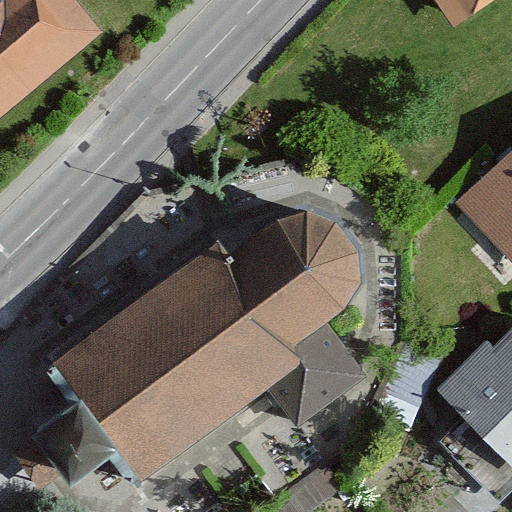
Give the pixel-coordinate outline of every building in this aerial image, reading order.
[(0,0),(0,118),(104,28),(79,0),(0,0)] [(446,0),(459,19),(489,0),(446,0)] [(511,152),(459,203),(511,258),(511,152)] [(211,251),(53,369),(77,400),(41,429),(80,479),(117,449),(139,478),(269,384),(299,422),(360,376),(322,324),(342,307),(356,282),(353,252),(333,226),(309,218),(281,226),(227,271),(211,251)] [(496,336),(446,386),(511,452),(511,337),(505,345),(496,336)]
